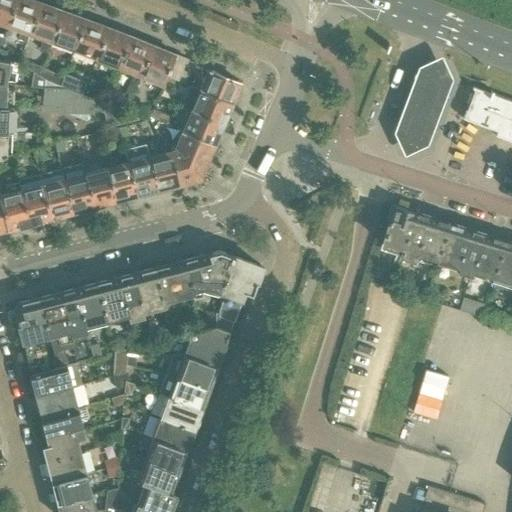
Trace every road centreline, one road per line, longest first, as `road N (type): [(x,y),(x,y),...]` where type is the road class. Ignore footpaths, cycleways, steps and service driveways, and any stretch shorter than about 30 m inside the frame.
road 1 (residential): [(195,511),(286,256),(282,238),(244,196)]
road 2 (residential): [(0,267),(210,216),(244,196)]
road 3 (residential): [(511,208),(273,130)]
road 4 (residential): [(138,0),(296,67)]
road 5 (primary): [(373,0),(511,52)]
